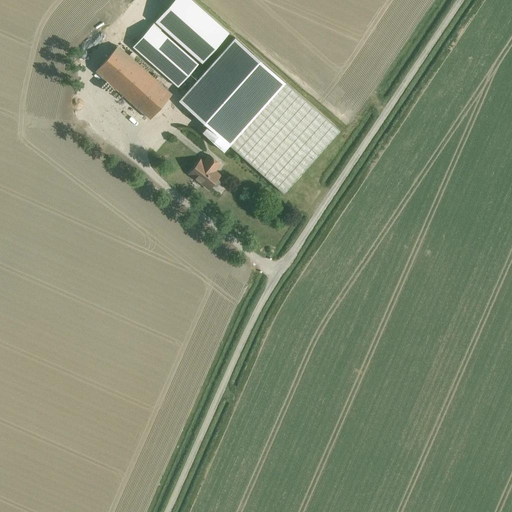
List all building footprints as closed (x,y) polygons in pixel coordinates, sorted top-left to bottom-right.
[(161,31),(163,28),(200,61),(227,32),(191,0),(174,0),(153,24),(161,31)] [(132,47),(177,87),(198,64),(153,24),(132,47)] [(235,38),(179,101),(208,126),(202,132),(223,151),(229,145),(284,194),(340,131),(235,38)] [(118,46),(96,71),(150,119),(172,94),(118,46)] [(201,159),(189,174),(209,190),(212,186),(214,188),(216,188),(220,184),(220,181),(218,180),(221,176),(216,172),(221,165),(209,155),(203,161),(201,159)]
